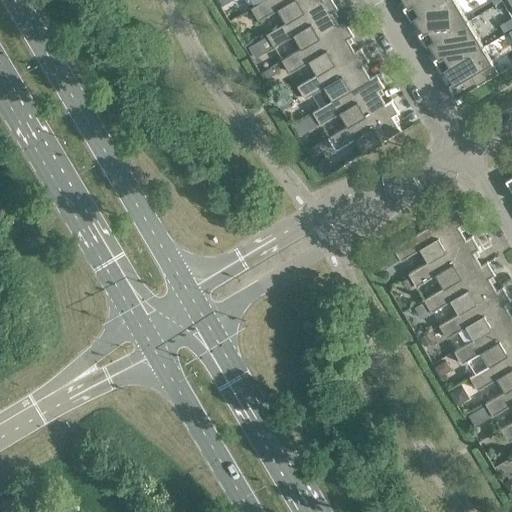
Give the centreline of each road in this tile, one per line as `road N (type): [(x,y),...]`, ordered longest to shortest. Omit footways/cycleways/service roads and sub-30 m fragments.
road 1 (secondary): [(187,292),(13,0)]
road 2 (secondary): [(0,86),(142,320)]
road 3 (secondary): [(317,511),(205,322)]
road 4 (secondary): [(159,349),(252,511)]
road 5 (residential): [(463,153),(372,0)]
road 6 (unclassified): [(317,233),(463,153)]
road 7 (unclassified): [(317,233),(280,236),(187,292)]
road 8 (unclassified): [(205,322),(291,264),(317,233)]
